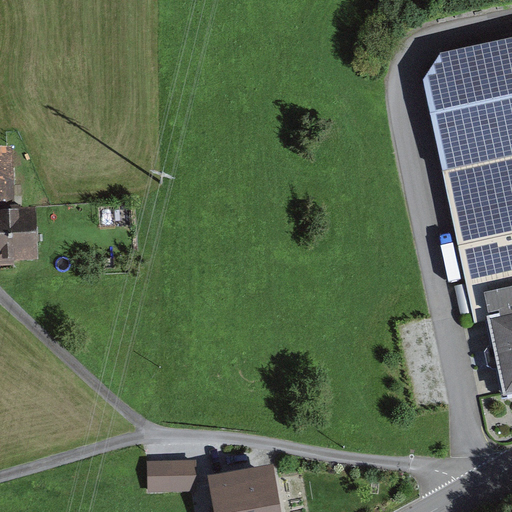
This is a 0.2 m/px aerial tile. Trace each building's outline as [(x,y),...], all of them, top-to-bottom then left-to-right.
[(511,49),(434,65),(414,97),(463,299),(481,296),(487,317),(511,311),(511,49)] [(6,147),(0,147),(0,197),(8,197),(6,147)] [(30,209),(0,210),(0,253),(31,252),(30,209)] [(504,394),(511,392),(511,311),(487,317),(504,394)] [(149,464),(150,488),(189,486),(188,461),(149,464)] [(213,477),(219,511),(220,511),(275,502),(269,467),(213,477)] [(220,511),(276,511),(275,502),(220,511)]
